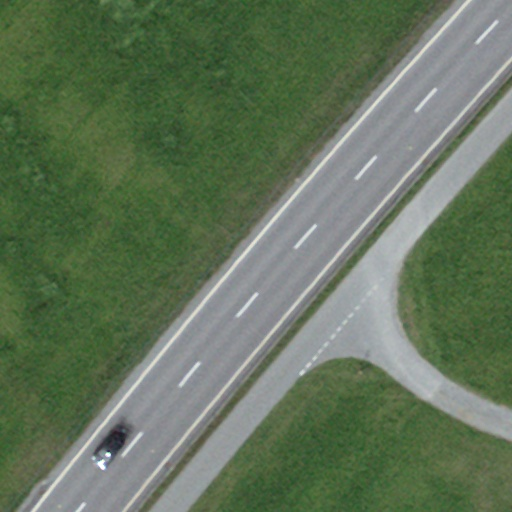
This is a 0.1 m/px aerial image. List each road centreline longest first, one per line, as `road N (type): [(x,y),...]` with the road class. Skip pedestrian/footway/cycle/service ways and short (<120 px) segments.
road 1 (primary): [(511,0),(456,56),(84,511)]
road 2 (track): [(345,306),(424,382),(511,426)]
